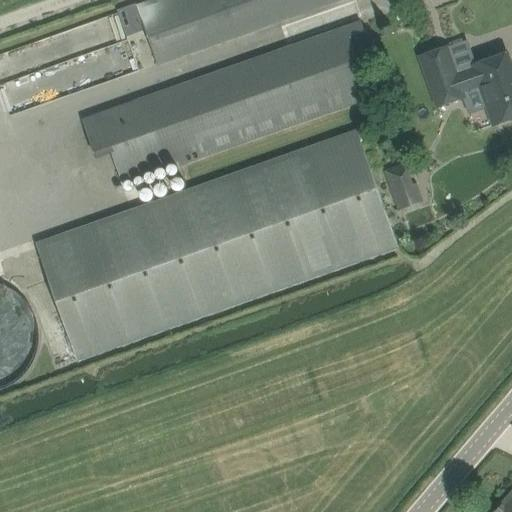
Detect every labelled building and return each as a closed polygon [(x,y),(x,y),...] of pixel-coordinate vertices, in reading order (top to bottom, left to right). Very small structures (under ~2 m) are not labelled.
[(137,4),(118,10),(120,14),(128,37),(147,30),(149,36),(160,67),(344,0),(151,0),(138,5),(137,5),(137,4)] [(361,21),(143,98),(99,114),(122,181),(369,95),(354,53),(371,48),(361,21)] [(511,65),(508,54),(489,61),(475,65),(477,70),(459,76),(449,47),(423,56),(441,108),(467,99),(465,94),(481,88),(489,109),(496,106),(502,123),(511,119),(511,65)] [(35,243),(49,282),(77,363),(155,336),(399,250),(357,130),(187,190),(115,215),(35,243)] [(385,171),(399,211),(425,202),(418,183),(413,185),(406,164),(385,171)] [(31,366),(39,349),(42,330),(38,311),(28,294),(13,281),(0,275),(0,387),(0,388),(17,379),(31,366)] [(511,511),(511,495),(497,511),(511,511)]
